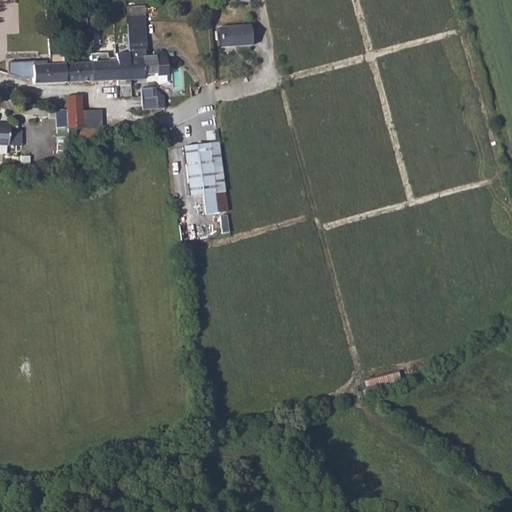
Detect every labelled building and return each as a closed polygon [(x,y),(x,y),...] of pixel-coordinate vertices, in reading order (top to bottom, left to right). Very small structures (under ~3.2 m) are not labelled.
[(250,24),(219,25),(220,46),(251,45),(250,24)] [(143,33),(128,33),(128,49),(144,49),(143,33)] [(128,49),(129,62),(129,80),(145,79),(145,76),(161,76),(161,81),(170,81),(170,67),(170,63),(170,57),(159,57),(159,62),(144,62),(144,49),(128,49)] [(15,61),(15,69),(21,68),(21,76),(35,75),(35,82),(61,81),(61,63),(33,64),(33,60),(15,61)] [(129,62),(90,63),(90,80),(129,80),(129,62)] [(90,80),(90,63),(63,63),(61,63),(61,81),(90,80)] [(142,92),(145,112),(159,110),(149,91),(142,92)] [(67,109),(68,127),(81,127),(81,110),(80,102),(74,103),(74,97),(66,97),(67,109)] [(54,128),(68,127),(67,109),(53,110),(54,128)] [(81,127),(91,126),(90,110),(81,110),(81,127)] [(226,214),(219,145),(184,148),(189,198),(204,196),(206,216),(226,214)] [(397,370),(390,372),(393,383),(401,381),(397,370)] [(390,372),(363,381),(366,392),(393,383),(390,372)]
